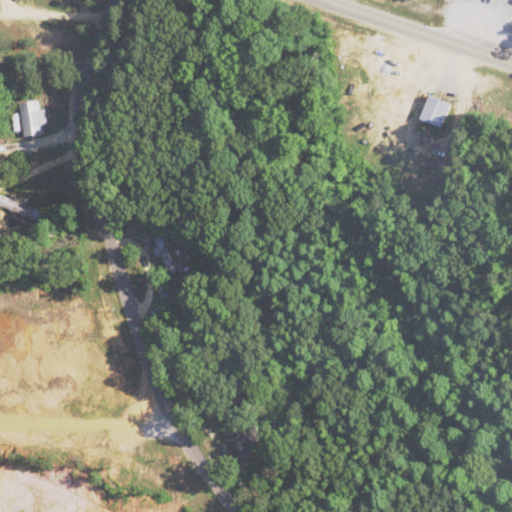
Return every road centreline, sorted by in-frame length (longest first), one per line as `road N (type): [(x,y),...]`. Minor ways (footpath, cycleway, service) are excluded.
road 1 (residential): [(254,511),(154,379),(113,240),(97,106),(121,0)]
road 2 (primary): [(324,0),(511,63)]
